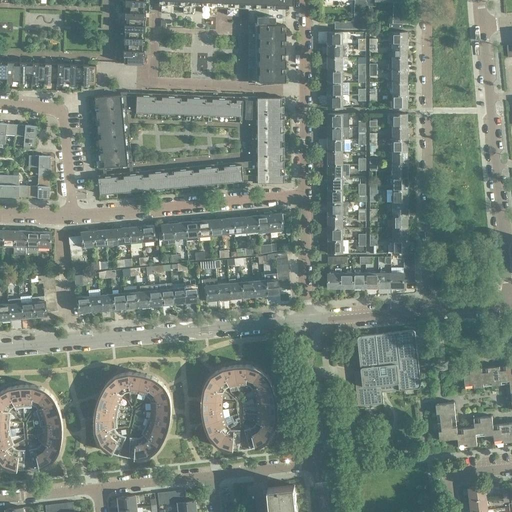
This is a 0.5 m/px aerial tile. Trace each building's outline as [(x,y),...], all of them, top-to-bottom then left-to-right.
[(124,11),(124,12),(145,12),(145,0),(124,0),(124,5),(126,5),(126,11),(124,11)] [(161,0),(161,12),(172,12),(173,5),(183,6),(183,13),(194,13),(194,6),(204,7),(204,13),(216,14),(216,7),(226,7),(226,14),(237,15),(238,8),(248,8),(248,81),(285,81),(285,4),(292,4),(292,0),(161,0)] [(368,0),(354,0),(354,20),(351,20),(351,21),(335,21),(335,29),(368,28),(368,6),(368,0)] [(368,0),(368,6),(375,6),(376,0),(393,1),(393,6),(393,23),(389,23),(389,28),(402,28),(403,23),(408,23),(408,0),(368,0)] [(123,24),(144,25),(145,12),(124,12),(124,17),(126,17),(125,24),(123,24)] [(123,36),(123,37),(144,38),(144,25),(123,24),(123,30),(125,30),(125,36),(123,36)] [(327,39),(327,44),(343,44),(343,31),(328,31),(328,39),(327,39)] [(393,31),(393,44),(409,44),(409,39),(408,39),(408,31),(393,31)] [(122,49),(143,50),(144,38),(123,37),(123,42),(125,43),(124,49),(122,49)] [(343,44),(327,44),(327,49),(328,49),(328,57),(343,57),(348,57),(348,44),(343,44)] [(393,44),(393,57),(408,57),(408,49),(409,49),(409,44),(393,44)] [(143,50),(122,49),(122,55),(124,55),(124,62),(124,63),(143,63),(143,50)] [(327,65),(327,70),(343,70),(343,57),(328,57),(328,65),(327,65)] [(389,69),(393,69),(409,69),(409,65),(408,65),(408,57),(393,57),(393,62),(389,62),(389,69)] [(6,61),(6,82),(12,82),(12,80),(18,80),(18,82),(19,61),(6,61)] [(19,61),(18,82),(24,82),(24,80),(31,81),(31,82),(31,83),(32,62),(19,61)] [(32,62),(31,83),(37,83),(37,81),(43,81),(43,83),(44,83),(44,62),(32,62)] [(44,62),(44,83),(49,83),(49,81),(56,82),(56,83),(57,63),(44,62)] [(57,63),(56,83),(62,84),(62,82),(68,82),(68,84),(69,84),(69,63),(57,63)] [(69,63),(69,84),(74,84),(75,82),(81,83),(81,84),(82,64),(69,63)] [(82,64),(81,84),(87,85),(87,83),(94,83),(95,83),(95,64),(82,64)] [(393,69),(393,82),(408,82),(408,74),(409,74),(409,69),(393,69)] [(343,70),(327,70),(326,74),(328,74),(328,82),(343,82),(343,70)] [(327,90),(327,95),(343,95),(343,82),(328,82),(328,90),(327,90)] [(393,82),(393,94),(409,94),(409,90),(408,90),(408,82),(393,82)] [(120,91),(120,94),(94,96),(95,104),(93,104),(94,110),(95,110),(96,117),(95,118),(95,124),(96,124),(97,131),(96,132),(96,138),(98,138),(98,145),(97,145),(98,152),(99,152),(100,159),(98,159),(99,166),(100,166),(100,167),(132,164),(125,92),(120,91)] [(148,93),(136,92),(135,112),(142,112),(142,116),(152,116),(153,112),(167,113),(167,117),(178,117),(178,113),(192,114),(192,118),(203,118),(203,114),(217,115),(217,118),(235,119),(235,115),(241,116),(242,96),(168,93),(148,93)] [(393,94),(393,107),(408,107),(408,99),(409,99),(409,94),(393,94)] [(343,95),(327,95),(327,99),(328,99),(328,107),(343,107),(343,95)] [(284,97),(256,97),(256,112),(255,112),(255,118),(256,118),(256,126),(255,126),(255,132),(256,132),(256,140),(255,140),(255,146),(256,146),(256,154),(255,154),(255,160),(256,160),(256,182),(283,182),(283,175),(284,175),(284,168),(283,168),(283,161),(284,161),(284,154),(283,154),(283,147),(284,147),(284,140),(283,140),(283,132),(284,133),(284,126),(283,126),(283,119),(284,119),(284,112),(283,112),(283,105),(284,105),(284,97)] [(343,113),(328,113),(328,122),(327,122),(327,126),(328,126),(343,126),(343,113)] [(408,113),(393,113),(393,126),(408,126),(409,126),(409,122),(408,122),(408,113)] [(0,122),(0,143),(4,144),(5,134),(14,135),(15,124),(0,122)] [(15,124),(14,135),(24,136),(23,146),(34,147),(36,126),(15,124)] [(328,134),(327,134),(327,139),(343,139),(348,139),(348,126),(343,126),(328,126),(328,134)] [(408,126),(393,126),(393,139),(409,139),(409,134),(408,134),(408,126)] [(343,139),(327,139),(327,143),(328,143),(328,151),(343,151),(343,139)] [(409,143),(409,139),(393,139),(393,151),(408,151),(408,143),(409,143)] [(327,159),(327,164),(343,164),(343,151),(328,151),(328,159),(327,159)] [(408,151),(393,151),(393,164),(409,164),(409,159),(408,159),(408,151)] [(38,166),(38,176),(49,176),(50,156),(29,155),(28,166),(38,166)] [(241,161),(97,174),(99,194),(105,193),(106,197),(117,196),(116,192),(131,191),(131,194),(142,193),(141,190),(156,188),(156,192),(167,191),(166,187),(181,186),(181,190),(192,189),(191,185),(206,184),(206,187),(217,186),(217,183),(232,181),(232,185),(242,184),(242,180),(241,161)] [(343,164),(327,164),(327,168),(328,168),(328,177),(343,177),(349,177),(349,164),(343,164)] [(409,164),(393,164),(393,177),(408,176),(408,168),(409,168),(409,164)] [(8,175),(7,195),(27,196),(28,185),(18,185),(18,175),(12,175),(8,175)] [(37,186),(28,185),(27,196),(48,196),(49,176),(38,176),(37,186)] [(408,176),(393,177),(393,189),(409,189),(409,184),(408,184),(408,176)] [(328,185),(327,185),(327,189),(343,189),(348,189),(348,183),(343,183),(343,177),(328,177),(328,185)] [(343,189),(327,189),(327,194),(328,194),(328,202),(343,202),(343,189)] [(393,189),(389,189),(389,202),(393,202),(408,202),(408,194),(409,193),(409,189),(393,189)] [(328,210),(327,210),(327,214),(343,214),(348,214),(348,202),(343,202),(328,202),(328,210)] [(408,202),(393,202),(393,214),(409,214),(409,210),(408,210),(408,202)] [(272,211),(267,212),(269,229),(269,232),(282,231),(282,228),(282,227),(281,220),(282,220),(282,213),(280,213),(280,212),(272,213),(272,211)] [(256,214),(255,214),(257,230),(257,233),(269,232),(269,229),(267,212),(263,212),(263,214),(256,214)] [(231,216),(231,217),(233,232),(245,231),(243,214),(239,215),(239,216),(232,217),(232,216),(231,216)] [(248,214),(243,214),(245,231),(257,230),(255,214),(248,215),(248,214)] [(343,214),(327,214),(327,219),(328,219),(328,227),(343,227),(343,214)] [(409,214),(393,214),(393,227),(408,227),(408,219),(409,219),(409,214)] [(224,216),(219,217),(221,234),(233,232),(231,217),(224,217),(224,216)] [(207,219),(209,235),(221,234),(219,217),(215,217),(215,218),(208,219),(208,218),(207,218),(207,219)] [(200,218),(195,219),(197,236),(209,235),(207,219),(200,219),(200,218)] [(183,221),(185,237),(185,240),(197,239),(197,236),(195,219),(191,219),(191,220),(184,221),(183,221)] [(161,230),(158,231),(159,239),(167,238),(168,243),(174,243),(174,238),(173,238),(171,221),(167,221),(167,223),(161,223),(160,223),(161,230)] [(173,238),(174,238),(185,237),(183,221),(176,222),(176,221),(171,221),(173,238)] [(128,226),(129,242),(141,241),(140,224),(135,224),(135,226),(128,226)] [(144,224),(140,224),(141,241),(157,239),(156,231),(153,232),(152,224),(144,225),(144,224)] [(104,229),(103,229),(105,244),(117,243),(116,226),(111,227),(111,228),(104,229),(104,228),(104,229)] [(120,226),(116,226),(117,243),(129,242),(128,226),(121,227),(120,226)] [(327,235),(327,240),(343,240),(343,227),(328,227),(328,235),(327,235)] [(408,227),(393,227),(393,239),(409,239),(409,235),(408,235),(408,227)] [(1,229),(1,245),(13,245),(13,228),(9,228),(9,230),(2,229),(1,229)] [(13,245),(12,253),(24,253),(25,251),(25,230),(18,230),(18,228),(13,228),(13,245)] [(80,235),(80,242),(81,246),(93,245),(91,228),(87,229),(87,230),(80,231),(80,230),(80,235)] [(96,228),(91,228),(93,245),(105,244),(103,229),(96,229),(96,228)] [(37,231),(37,246),(50,246),(50,230),(50,231),(42,231),(43,229),(37,229),(37,231)] [(25,230),(25,251),(37,252),(37,246),(37,231),(25,230)] [(80,235),(68,236),(69,243),(80,242),(80,235)] [(409,239),(393,239),(389,240),(389,252),(393,252),(404,252),(408,252),(408,244),(409,244),(409,239)] [(343,240),(327,240),(327,244),(328,244),(328,252),(343,252),(347,252),(347,240),(343,240)] [(260,245),(261,253),(271,251),(270,244),(260,245)] [(340,288),(340,272),(340,269),(335,269),(335,272),(328,272),(328,288),(340,288)] [(353,272),(340,272),(340,288),(353,287),(353,272)] [(366,272),(353,272),(353,287),(366,287),(366,272)] [(378,272),(366,272),(366,287),(378,287),(378,272)] [(391,272),(378,272),(378,287),(391,287),(391,272)] [(404,272),(391,272),(391,287),(395,287),(395,289),(406,289),(406,282),(404,282),(404,276),(404,272)] [(276,274),(263,275),(265,295),(277,294),(278,294),(277,289),(277,282),(276,274)] [(81,275),(74,275),(75,286),(82,285),(82,281),(81,275)] [(215,277),(201,279),(202,288),(203,301),(205,300),(206,300),(217,299),(216,283),(215,277)] [(232,278),(227,278),(228,282),(229,298),(229,299),(241,298),(239,281),(233,282),(232,278)] [(263,279),(251,280),(253,296),(265,295),(263,279)] [(251,280),(239,281),(241,298),(246,298),(246,296),(253,296),(251,280)] [(170,282),(158,283),(160,304),(172,303),(170,283),(170,282)] [(182,282),(170,283),(172,303),(184,302),(182,286),(182,282)] [(228,282),(216,283),(217,299),(229,298),(228,282)] [(158,283),(146,285),(148,305),(148,306),(149,306),(149,305),(160,304),(158,283)] [(146,285),(134,286),(136,307),(141,306),(142,308),(148,307),(148,306),(148,305),(146,285)] [(195,285),(182,286),(184,302),(196,301),(197,301),(195,285)] [(134,286),(122,287),(123,292),(124,308),(125,308),(125,307),(136,307),(134,286)] [(123,292),(111,293),(112,309),(124,308),(123,292)] [(111,293),(99,294),(100,310),(101,310),(112,309),(111,293)] [(99,294),(87,295),(88,312),(94,312),(93,311),(100,310),(99,294)] [(43,295),(31,296),(33,316),(34,316),(46,315),(45,311),(44,305),(44,299),(43,295)] [(77,312),(85,311),(85,313),(88,312),(87,295),(75,296),(77,312)] [(31,296),(19,297),(21,317),(33,316),(31,296)] [(19,297),(7,298),(8,302),(9,318),(9,319),(10,318),(21,317),(19,297)] [(8,302),(0,303),(0,320),(2,320),(2,321),(9,321),(9,319),(9,318),(8,302)] [(357,338),(357,339),(362,381),(355,381),(357,403),(358,404),(359,405),(360,406),(361,406),(384,403),(382,392),(418,388),(419,387),(420,387),(420,386),(421,385),(421,384),(418,363),(415,333),(415,332),(415,331),(414,331),(414,330),(413,330),(412,330),(411,330),(360,335),(359,336),(358,336),(358,337),(357,337),(357,338)] [(499,366),(500,370),(501,380),(510,380),(510,382),(511,382),(511,363),(505,365),(506,365),(499,366)] [(237,385),(235,365),(232,365),(229,366),(226,366),(223,367),(229,387),(237,385)] [(246,385),(247,365),(244,365),(241,365),(238,365),(235,365),(237,385),(246,385)] [(250,386),(261,370),(258,368),(254,366),(251,365),(247,365),(246,385),(250,386)] [(482,368),(482,372),(483,382),(492,381),(492,385),(501,383),(501,380),(500,370),(499,366),(499,365),(488,367),(482,368)] [(229,387),(223,367),(220,368),(217,370),(214,373),(211,375),(225,389),(229,387)] [(470,369),(464,370),(464,369),(463,369),(465,388),(466,388),(465,384),(474,383),(474,387),(483,386),(483,382),(482,372),(482,368),(481,367),(470,369)] [(253,389),(269,381),(268,378),(266,375),(263,372),(261,370),(250,386),(253,389)] [(130,392),(130,372),(127,372),(123,372),(120,374),(116,375),(125,393),(130,392)] [(138,393),(142,373),(139,373),(136,372),(133,372),(130,372),(130,392),(138,393)] [(146,395),(154,377),(151,376),(148,375),(145,374),(142,373),(138,393),(146,395)] [(125,393),(116,375),(113,377),(111,380),(108,382),(106,385),(122,396),(125,393)] [(225,389),(211,375),(209,378),(207,381),(206,385),(205,388),(223,393),(225,389)] [(149,398),(165,386),(163,383),(160,381),(157,378),(154,377),(146,395),(149,398)] [(271,384),(269,381),(253,389),(256,397),(273,392),(273,389),(272,387),(271,384)] [(23,407),(21,385),(17,385),(9,387),(15,409),(23,407)] [(31,407),(33,385),(23,385),(21,385),(23,407),(31,407)] [(35,406),(47,390),(44,388),(40,386),(37,385),(33,385),(31,407),(32,407),(32,405),(35,406)] [(122,396),(106,385),(105,388),(104,391),(102,393),(101,396),(121,404),(121,403),(119,403),(122,396)] [(167,389),(165,386),(149,398),(151,402),(169,400),(169,396),(168,393),(167,389)] [(15,409),(9,387),(6,388),(3,390),(0,391),(0,397),(11,408),(14,407),(15,409)] [(222,401),(223,393),(205,388),(205,391),(204,394),(204,397),(203,400),(222,401)] [(49,392),(47,390),(35,406),(38,409),(36,410),(55,401),(54,398),(52,395),(49,392)] [(274,395),(273,392),(256,397),(257,405),(276,403),(275,401),(275,398),(274,395)] [(118,412),(121,404),(101,396),(100,399),(99,401),(98,404),(98,407),(118,412)] [(11,408),(0,397),(0,409),(11,413),(11,412),(9,412),(11,408)] [(170,403),(169,400),(151,402),(151,410),(170,411),(170,408),(170,405),(170,403)] [(222,409),(222,401),(203,400),(203,403),(203,405),(203,408),(204,411),(222,409)] [(56,404),(55,401),(36,410),(39,418),(59,412),(58,410),(57,407),(56,404)] [(440,413),(441,421),(452,420),(456,420),(455,413),(454,402),(436,404),(437,413),(440,413)] [(276,406),(276,403),(257,405),(257,414),(276,415),(276,412),(276,409),(276,406)] [(117,419),(118,412),(98,407),(97,410),(97,413),(96,416),(96,418),(117,419)] [(0,419),(10,421),(11,413),(0,409),(0,419)] [(224,417),(222,409),(204,411),(204,414),(205,417),(205,420),(206,423),(224,417)] [(170,414),(170,411),(151,410),(150,418),(148,418),(168,423),(169,420),(169,417),(170,414)] [(60,415),(59,412),(39,418),(40,426),(61,424),(61,421),(60,418),(60,415)] [(276,418),(276,415),(257,414),(256,422),(274,427),(275,424),(275,421),(276,418)] [(480,417),(474,418),(474,417),(475,426),(476,432),(484,431),(485,435),(493,434),(494,434),(493,425),(492,415),(480,417)] [(210,434),(227,425),(224,417),(206,423),(207,425),(208,428),(209,431),(210,434)] [(117,427),(117,419),(96,418),(96,421),(96,424),(96,427),(96,430),(117,427)] [(168,426),(168,423),(148,418),(145,426),(165,434),(166,431),(167,428),(168,426)] [(0,429),(10,429),(10,421),(0,419),(0,429)] [(452,420),(441,421),(442,430),(439,430),(440,440),(458,438),(458,433),(457,429),(457,426),(456,420),(452,420)] [(273,430),(274,427),(256,422),(254,426),(268,439),(270,437),(272,433),(273,430)] [(494,434),(493,434),(494,443),(495,443),(495,439),(503,439),(504,442),(511,440),(511,434),(511,422),(499,424),(493,425),(494,434)] [(61,427),(61,424),(40,426),(43,426),(43,434),(61,436),(61,433),(61,430),(61,427)] [(219,445),(230,428),(227,425),(210,434),(212,437),(214,440),(216,442),(219,445)] [(164,437),(165,434),(145,426),(142,433),(159,444),(161,442),(162,439),(164,437)] [(268,439),(254,426),(250,428),(251,432),(252,436),(253,439),(254,443),(255,448),(259,446),(262,445),(266,442),(268,439)] [(458,438),(459,447),(459,444),(467,443),(468,446),(477,444),(476,432),(475,426),(463,428),(457,429),(458,433),(458,438)] [(101,444),(117,432),(115,428),(117,428),(117,427),(96,430),(97,434),(98,437),(99,440),(101,444)] [(229,450),(233,450),(233,446),(233,442),(233,438),(234,434),(234,430),(230,428),(219,445),(222,447),(225,449),(229,450)] [(0,439),(11,436),(10,429),(0,429),(0,439)] [(116,445),(117,441),(119,438),(120,434),(117,432),(101,444),(103,447),(106,449),(109,451),(113,453),(114,449),(116,445)] [(159,444),(142,433),(141,433),(143,434),(140,437),(150,454),(153,452),(155,450),(158,447),(159,444)] [(61,438),(61,436),(43,434),(41,442),(59,447),(60,444),(61,441),(61,438)] [(0,450),(14,444),(11,436),(0,439),(0,450)] [(150,454),(140,437),(136,438),(136,441),(136,446),(135,450),(135,454),(135,458),(139,458),(142,457),(146,456),(150,454)] [(58,451),(59,447),(41,442),(39,446),(53,460),(55,457),(57,454),(58,451)] [(3,464),(15,448),(12,445),(14,444),(0,450),(0,461),(1,462),(3,464)] [(53,460),(39,446),(35,448),(36,452),(37,456),(38,460),(39,464),(40,468),(44,467),(47,465),(50,463),(53,460)] [(14,469),(18,470),(18,466),(18,461),(18,457),(19,453),(19,450),(15,448),(3,464),(7,466),(10,468),(14,469)] [(295,484),(268,487),(268,488),(270,502),(271,511),(297,511),(294,486),(295,486),(295,484)] [(486,485),(469,487),(470,499),(487,497),(486,485)] [(136,495),(119,497),(120,509),(137,507),(136,495)] [(487,497),(470,499),(472,511),(488,509),(487,497)] [(179,502),(180,511),(197,511),(196,500),(187,501),(181,501),(179,502)]
